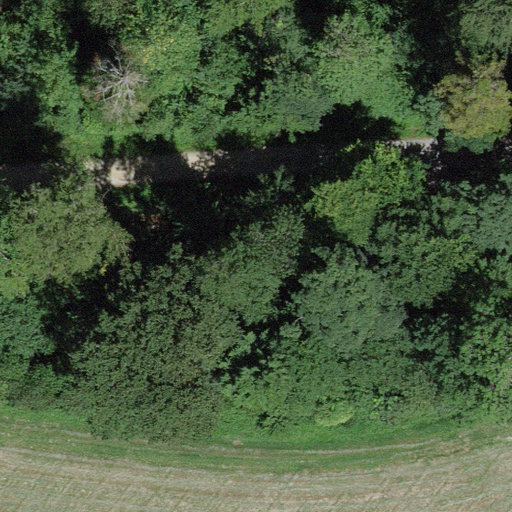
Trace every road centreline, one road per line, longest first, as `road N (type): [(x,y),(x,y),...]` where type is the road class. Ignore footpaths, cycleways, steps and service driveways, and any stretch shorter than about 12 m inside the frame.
road 1 (track): [(410,159),(0,189)]
road 2 (track): [(410,159),(511,290)]
